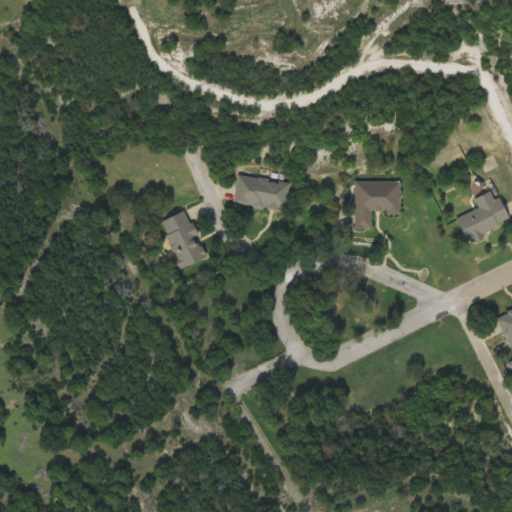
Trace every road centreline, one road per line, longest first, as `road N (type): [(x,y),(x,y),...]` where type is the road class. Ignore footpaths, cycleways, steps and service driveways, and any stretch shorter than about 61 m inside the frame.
road 1 (residential): [(444,306),(357,270),(316,274),(286,290),(278,320),(301,351),(326,362),(444,306)]
road 2 (residential): [(301,351),(232,386),(310,511)]
road 3 (residential): [(291,288),(246,237),(198,160)]
